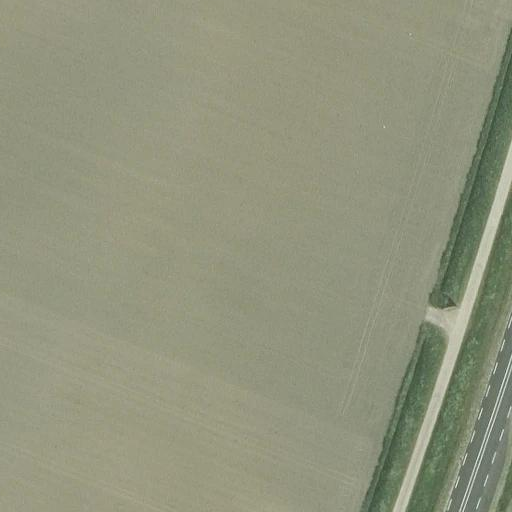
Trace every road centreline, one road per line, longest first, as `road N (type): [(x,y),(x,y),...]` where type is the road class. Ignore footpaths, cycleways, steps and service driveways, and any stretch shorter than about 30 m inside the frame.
road 1 (unclassified): [(397,511),(511,154)]
road 2 (primary): [(460,511),(511,356)]
